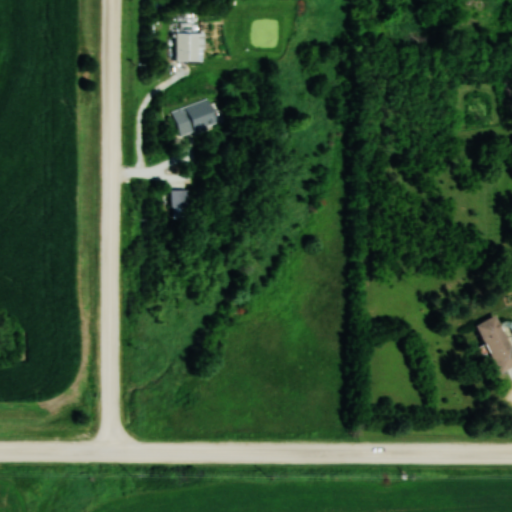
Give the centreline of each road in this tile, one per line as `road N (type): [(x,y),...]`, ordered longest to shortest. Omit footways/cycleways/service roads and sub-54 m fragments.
road 1 (residential): [(511,452),(0,451)]
road 2 (residential): [(110,452),(112,0)]
